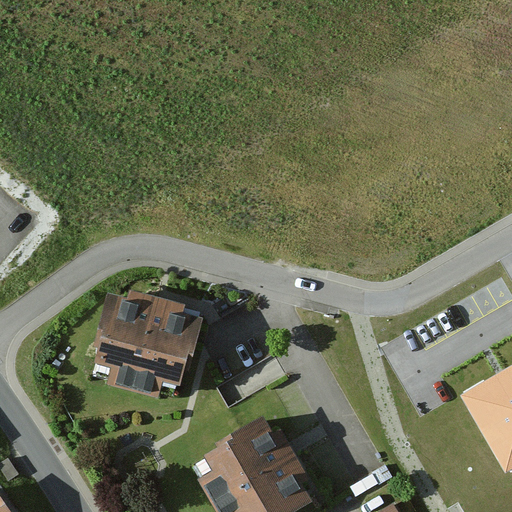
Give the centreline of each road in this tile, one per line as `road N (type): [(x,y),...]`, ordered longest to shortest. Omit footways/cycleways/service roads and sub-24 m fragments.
road 1 (residential): [(0,327),(93,258),(124,248),(153,247),(364,303),(402,300),(511,237)]
road 2 (tertiary): [(0,401),(73,511)]
